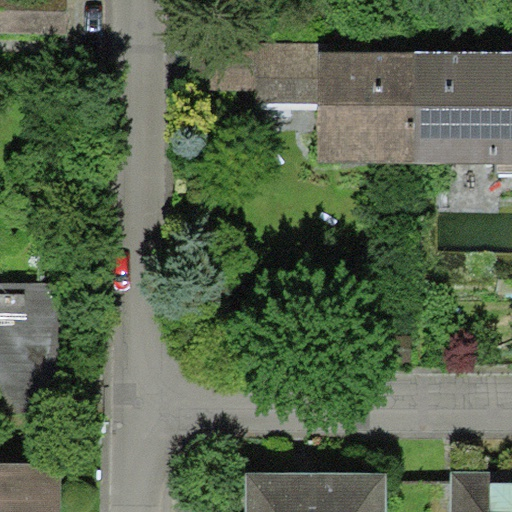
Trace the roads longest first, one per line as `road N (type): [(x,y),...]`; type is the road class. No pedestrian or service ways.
road 1 (residential): [(150,405),(145,0)]
road 2 (residential): [(511,405),(150,405)]
